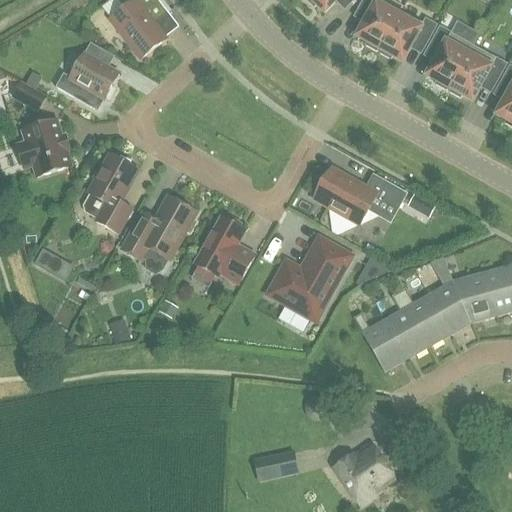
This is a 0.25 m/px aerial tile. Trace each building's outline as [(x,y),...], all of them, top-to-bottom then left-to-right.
[(141,60),(167,40),(152,21),(166,10),(157,0),(134,0),(136,1),(110,21),(141,60)] [(344,0),(350,5),(354,0),(305,0),(314,8),(317,6),(325,14),(337,0),(344,0)] [(369,17),(357,38),(367,43),(365,47),(377,53),(378,50),(380,50),(401,12),(379,0),(364,0),(358,11),(369,17)] [(401,12),(380,50),(381,51),(379,54),(390,61),(392,57),(402,63),(414,42),(424,48),(437,26),(426,20),(424,24),(401,12)] [(438,56),(427,77),(437,82),(435,86),(446,92),(448,89),(450,89),(473,47),(440,28),(428,50),(438,56)] [(473,47),(450,89),(451,90),(449,93),(460,100),(462,96),(472,102),(484,82),(494,87),(507,65),(473,47)] [(100,98),(110,103),(117,91),(112,88),(119,76),(85,56),(71,79),(64,75),(56,89),(93,110),(100,98)] [(511,68),(510,67),(498,89),(508,95),(497,116),(507,121),(505,125),(511,128),(511,68)] [(32,73),(25,85),(36,91),(42,79),(32,73)] [(48,98),(21,83),(12,99),(39,114),(48,98)] [(72,168),(57,122),(23,133),(26,144),(17,147),(24,170),(33,167),(37,179),(72,168)] [(132,211),(120,204),(138,172),(131,168),(131,164),(121,158),(118,161),(111,157),(103,169),(99,170),(94,179),(96,183),(89,195),(90,196),(84,208),(86,213),(98,220),(96,223),(118,235),(132,211)] [(404,194),(374,177),(367,189),(332,170),(315,201),(358,225),(374,196),(396,208),(404,194)] [(197,215),(168,198),(155,221),(143,214),(122,251),(142,262),(149,250),(170,262),(197,215)] [(426,200),(418,214),(430,220),(437,206),(426,200)] [(255,257),(237,247),(245,233),(239,229),(241,225),(230,219),(228,223),(221,219),(195,266),(219,279),(221,276),(239,286),(255,257)] [(276,234),(270,249),(282,254),(289,240),(276,234)] [(352,259),(321,242),(303,274),(287,265),(270,296),(288,306),(290,301),(319,317),(352,259)] [(75,268),(42,250),(34,266),(66,284),(75,268)] [(356,285),(361,287),(367,283),(396,271),(371,258),(356,285)] [(443,260),(431,265),(444,288),(429,297),(450,333),(457,329),(459,332),(471,325),(453,283),(443,260)] [(511,266),(453,283),(471,325),(511,313),(511,266)] [(79,278),(77,284),(92,293),(96,287),(79,278)] [(450,333),(429,297),(414,305),(406,290),(399,294),(429,349),(444,341),(442,338),(450,333)] [(385,322),(406,358),(413,354),(415,357),(429,349),(399,294),(392,298),(400,313),(385,322)] [(158,313),(172,321),(179,309),(165,302),(158,313)] [(398,363),(406,358),(385,322),(370,331),(362,316),(354,320),(385,374),(400,365),(398,363)] [(127,327),(112,333),(116,346),(132,340),(127,327)] [(375,496),(396,481),(371,445),(354,457),(353,456),(334,470),(360,508),(376,497),(375,496)] [(295,452),(254,461),(258,484),(300,475),(295,452)]
